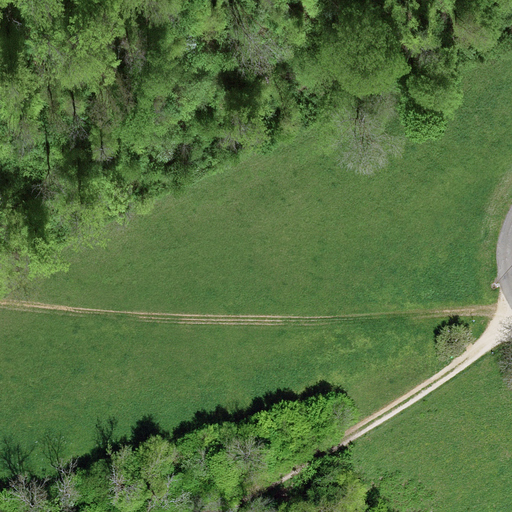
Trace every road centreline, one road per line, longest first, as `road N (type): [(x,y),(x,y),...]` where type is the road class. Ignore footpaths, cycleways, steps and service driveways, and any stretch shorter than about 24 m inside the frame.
road 1 (track): [(511,315),(362,322),(0,305)]
road 2 (track): [(511,322),(370,422),(218,511)]
